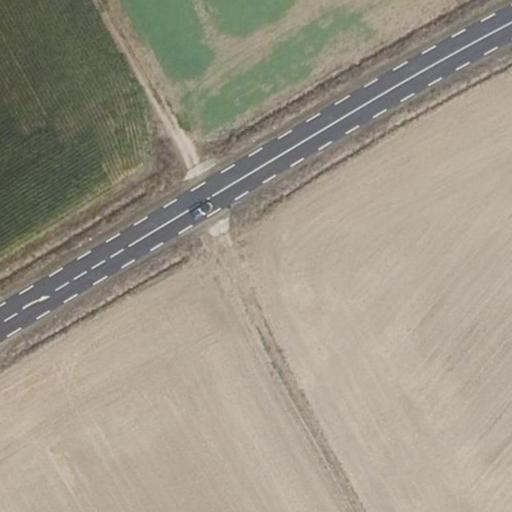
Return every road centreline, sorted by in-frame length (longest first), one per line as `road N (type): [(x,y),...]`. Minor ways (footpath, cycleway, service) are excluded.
road 1 (primary): [(0,324),(511,21)]
road 2 (track): [(106,0),(290,388),(366,511)]
